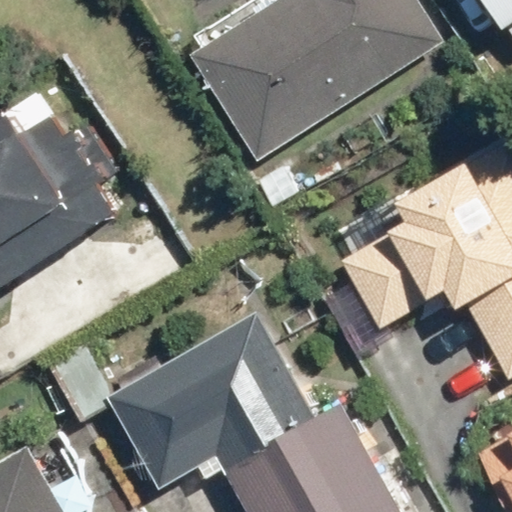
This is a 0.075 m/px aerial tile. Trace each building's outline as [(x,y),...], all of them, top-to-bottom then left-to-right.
[(275,0),(196,51),(266,159),(455,38),(429,0),(275,0)] [(511,0),(500,0),(511,18),(511,0)] [(0,294),(4,296),(133,208),(114,181),(130,170),(98,124),(77,139),(63,119),(39,135),(24,112),(0,128),(0,294)] [(511,159),(497,135),(340,227),(387,308),(461,265),(510,349),(511,348),(511,159)] [(168,482),(225,450),(260,511),(418,511),(352,394),(327,409),(268,306),(117,390),(168,482)] [(511,398),(484,414),(511,463),(511,398)] [(0,511),(81,511),(40,439),(0,462),(0,511)]
